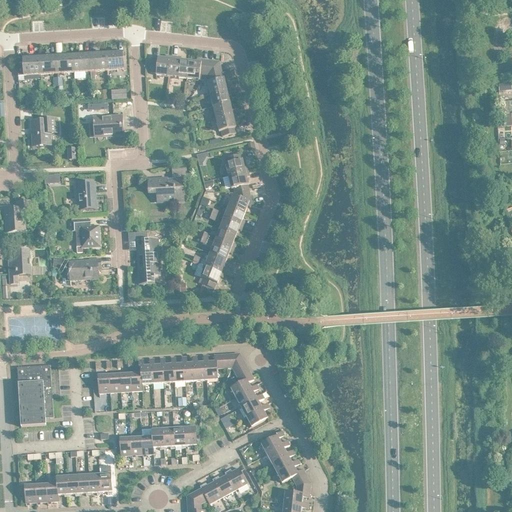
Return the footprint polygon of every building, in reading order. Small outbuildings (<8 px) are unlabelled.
[(98,51),(93,52),(94,69),(110,68),(109,48),(97,49),(98,51)] [(121,48),(109,48),(110,68),(127,67),(126,50),(121,50),(121,48)] [(64,53),(59,54),(60,71),(77,70),(76,50),(64,51),(64,53)] [(87,50),(76,50),(77,70),(94,69),(93,52),(88,52),(87,50)] [(44,72),(43,52),(31,53),(31,56),(20,56),(21,74),(44,72)] [(54,52),(43,52),(44,72),(60,71),(59,54),(54,54),(54,52)] [(159,73),(172,74),(174,54),(169,53),(169,56),(161,55),(161,56),(155,56),(153,70),(159,71),(159,73)] [(174,74),(190,76),(192,59),(184,58),(185,55),(174,54),(172,74),(174,74)] [(203,72),(211,72),(222,59),(200,57),(199,60),(192,59),(190,76),(203,78),(203,72)] [(210,80),(213,92),(233,88),(232,83),(229,83),(227,76),(226,76),(222,59),(211,72),(212,79),(210,80)] [(65,83),(65,75),(57,76),(57,83),(65,83)] [(213,92),(216,105),(233,101),(231,93),(234,92),(233,88),(213,92)] [(216,105),(219,117),(239,112),(238,107),(235,108),(233,101),(216,105)] [(239,112),(219,117),(222,129),(224,129),(225,134),(240,131),(238,125),(239,125),(237,118),(240,117),(239,112)] [(127,128),(126,116),(117,116),(116,113),(107,114),(107,115),(96,115),(97,132),(107,132),(107,135),(124,134),(124,128),(127,128)] [(35,131),(35,132),(35,144),(47,143),(47,140),(52,140),(52,143),(54,143),(54,136),(52,136),(51,131),(60,130),(59,118),(34,119),(34,126),(36,125),(36,131),(35,131)] [(228,161),(231,174),(251,169),(250,164),(247,165),(245,157),(245,158),(243,152),(229,155),(230,161),(228,161)] [(171,177),(152,178),(153,192),(163,191),(164,200),(172,199),(172,197),(177,197),(177,199),(186,198),(184,176),(190,176),(189,165),(175,166),(176,177),(171,177)] [(237,186),(238,191),(252,188),(251,182),(250,174),(252,174),(251,169),(231,174),(234,186),(237,186)] [(215,185),(213,179),(206,180),(208,187),(215,185)] [(80,182),(82,206),(98,205),(97,181),(80,182)] [(236,193),(231,205),(248,211),(250,204),(253,205),(255,200),(252,188),(238,191),(238,194),(236,193)] [(8,207),(9,218),(10,228),(27,227),(26,207),(34,206),(34,199),(20,200),(21,207),(8,207)] [(231,205),(227,216),(246,224),(247,219),(245,218),(248,211),(231,205)] [(227,216),(222,228),(238,235),(241,228),(244,229),(246,224),(227,216)] [(93,217),(74,219),(75,229),(79,229),(80,251),(85,250),(85,245),(103,244),(101,224),(88,225),(88,218),(93,218),(93,217)] [(222,228),(217,240),(237,248),(238,243),(236,242),(238,235),(222,228)] [(164,274),(162,255),(161,237),(139,238),(141,282),(158,281),(157,274),(164,274)] [(217,240),(213,252),(229,258),(232,251),(235,252),(237,248),(217,240)] [(12,262),(13,282),(20,281),(20,273),(31,272),(31,273),(33,272),(32,249),(31,249),(18,250),(18,249),(19,261),(12,262)] [(213,252),(208,263),(227,271),(229,267),(226,265),(229,258),(213,252)] [(72,260),(73,278),(101,276),(101,267),(104,267),(103,257),(92,258),(93,259),(87,259),(87,260),(75,261),(75,260),(72,260)] [(227,271),(208,263),(204,275),(206,276),(203,282),(217,287),(219,282),(220,282),(223,275),(226,276),(227,271)] [(232,366),(235,366),(247,359),(243,352),(231,352),(232,366)] [(220,367),(226,367),(225,353),(217,353),(217,360),(219,360),(220,367)] [(199,379),(210,379),(208,360),(206,361),(201,361),(200,354),(195,355),(196,361),(198,361),(199,379)] [(221,378),(220,367),(219,360),(217,360),(212,360),(211,354),(206,354),(206,361),(208,360),(210,379),(221,378)] [(188,380),(199,379),(198,361),(196,361),(190,362),(190,355),(185,355),(185,362),(187,362),(188,380)] [(166,381),(177,381),(176,363),(174,363),(168,363),(168,356),(163,357),(163,363),(165,363),(166,381)] [(177,381),(188,380),(187,362),(185,362),(179,362),(179,356),(174,356),(174,363),(176,363),(177,381)] [(156,382),(166,381),(165,363),(163,363),(158,364),(157,357),(152,357),(153,364),(155,364),(156,382)] [(145,383),(156,382),(155,364),(153,364),(147,364),(146,358),(141,358),(142,365),(143,365),(144,371),(145,383)] [(235,366),(238,371),(250,365),(247,359),(235,366)] [(48,416),(56,416),(55,397),(54,384),(53,363),(42,364),(42,366),(34,367),(33,365),(20,366),(24,425),(49,423),(48,416)] [(240,376),(253,370),(250,365),(238,371),(240,376)] [(234,387),(239,396),(255,388),(254,386),(251,381),(257,378),(253,370),(240,376),(243,381),(234,387)] [(146,389),(145,383),(144,371),(134,372),(135,390),(146,389)] [(124,391),(135,390),(134,372),(123,373),(124,391)] [(102,392),(113,391),(112,373),(101,374),(102,392)] [(113,391),(124,391),(123,373),(112,373),(113,391)] [(243,381),(240,376),(235,379),(238,384),(243,381)] [(239,396),(244,406),(260,397),(259,395),(256,390),(262,387),(260,383),(254,386),(255,388),(239,396)] [(244,406),(249,415),(265,407),(264,405),(261,400),(267,397),(265,392),(259,395),(260,397),(244,406)] [(180,396),(181,404),(189,404),(189,395),(180,396)] [(265,407),(249,415),(255,425),(270,416),(267,409),(272,406),(270,402),(264,405),(265,407)] [(218,408),(221,414),(226,412),(222,405),(218,408)] [(223,417),(228,427),(236,423),(231,413),(223,417)] [(198,425),(187,426),(188,444),(195,444),(195,446),(199,446),(198,425)] [(187,426),(176,427),(177,445),(184,444),(184,447),(188,446),(188,444),(187,426)] [(154,428),(155,435),(156,446),(162,446),(162,448),(167,448),(167,445),(165,427),(154,428)] [(176,427),(165,427),(167,445),(173,445),(173,447),(177,447),(177,445),(176,427)] [(264,443),(269,452),(285,444),(284,442),(282,437),(287,434),(285,430),(279,433),(280,434),(264,443)] [(144,435),(134,436),(135,454),(135,456),(138,456),(138,454),(146,453),(144,435)] [(155,435),(144,435),(146,453),(146,456),(149,455),(149,453),(157,453),(156,446),(155,435)] [(135,454),(134,436),(123,437),(124,455),(124,457),(128,457),(127,454),(135,454)] [(269,452),(275,462),(290,453),(290,452),(287,447),(293,443),(290,439),(284,442),(285,444),(269,452)] [(275,462),(280,471),(296,463),(295,461),(292,456),(298,453),(295,449),(290,452),(290,453),(275,462)] [(285,481),(295,476),(301,472),(300,471),(297,466),(303,462),(301,458),(295,461),(296,463),(280,471),(285,481)] [(228,471),(229,473),(237,489),(250,482),(241,466),(234,470),(233,468),(228,471)] [(295,476),(297,481),(310,474),(306,467),(300,471),(301,472),(295,476)] [(103,472),(92,473),(93,491),(100,491),(100,493),(104,493),(104,491),(103,472)] [(114,472),(103,472),(104,491),(110,490),(111,492),(115,492),(115,490),(114,472)] [(92,473),(81,474),(82,492),(89,491),(89,494),(93,493),(93,491),(92,473)] [(215,478),(217,480),(225,495),(237,489),(229,473),(222,477),(221,475),(215,478)] [(59,475),(60,482),(61,493),(67,493),(67,495),(72,495),(71,493),(70,474),(59,475)] [(81,474),(70,474),(71,493),(78,492),(78,494),(82,494),(82,492),(81,474)] [(297,481),(300,485),(313,487),(314,482),(310,474),(297,481)] [(203,485),(204,486),(210,498),(212,502),(225,495),(217,480),(210,483),(209,481),(203,485)] [(49,482),(38,483),(40,501),(40,503),(43,503),(43,501),(50,500),(49,482)] [(49,482),(50,500),(50,503),(54,502),(54,500),(61,500),(61,493),(60,482),(49,482)] [(40,501),(38,483),(27,484),(28,502),(29,502),(29,504),(32,504),(32,501),(40,501)] [(288,490),(287,501),(305,503),(305,501),(305,496),(312,496),(313,487),(300,485),(299,491),(288,490)] [(204,486),(199,489),(205,501),(210,498),(204,486)] [(189,494),(190,504),(204,503),(204,502),(205,501),(199,489),(189,494)] [(287,501),(285,511),(287,511),(303,511),(304,511),(304,506),(311,507),(311,502),(305,501),(305,503),(287,501)]
